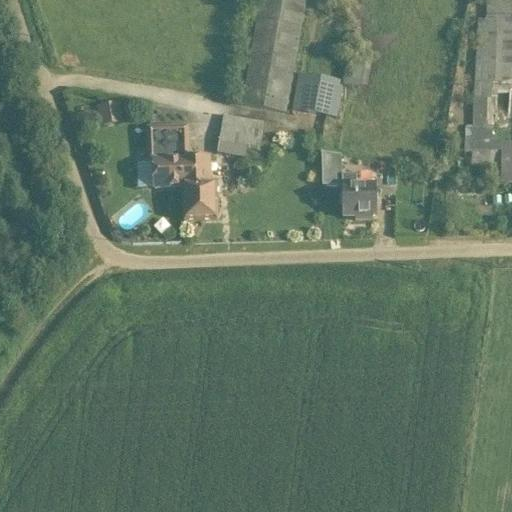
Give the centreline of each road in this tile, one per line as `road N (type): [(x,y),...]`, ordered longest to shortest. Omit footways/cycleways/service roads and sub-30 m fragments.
road 1 (track): [(511,255),(112,270),(10,0)]
road 2 (track): [(112,270),(34,350),(0,405)]
